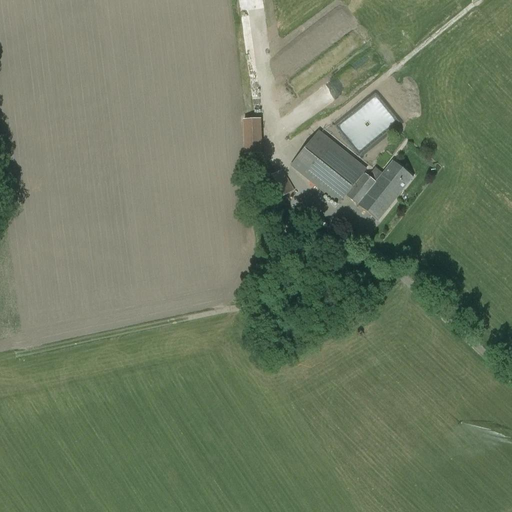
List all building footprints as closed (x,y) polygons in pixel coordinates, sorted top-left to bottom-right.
[(286,52),(283,54),(292,65),(294,63),(286,52)] [(244,155),(262,154),(261,120),(243,120),(244,155)] [(338,204),(359,179),(366,169),(320,132),(291,167),(338,204)] [(378,222),(413,178),(393,162),(383,175),(375,169),(368,177),(366,175),(348,198),(378,222)] [(282,198),(295,191),(283,170),(261,183),(273,203),(277,211),(286,206),(282,198)]
